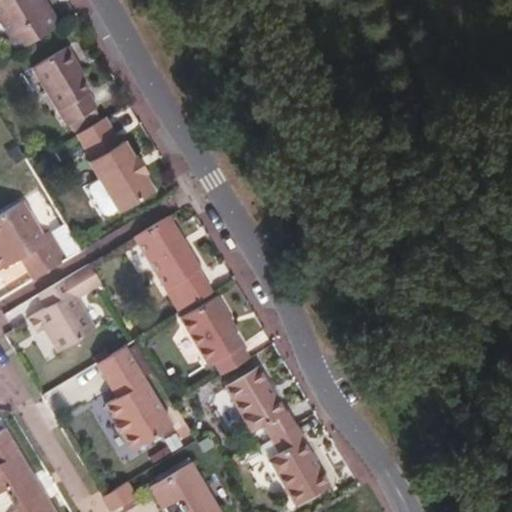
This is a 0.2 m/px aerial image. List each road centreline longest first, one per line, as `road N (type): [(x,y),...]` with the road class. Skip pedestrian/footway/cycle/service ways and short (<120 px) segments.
road 1 (unclassified): [(407,511),(103,0)]
road 2 (residential): [(95,511),(12,377)]
